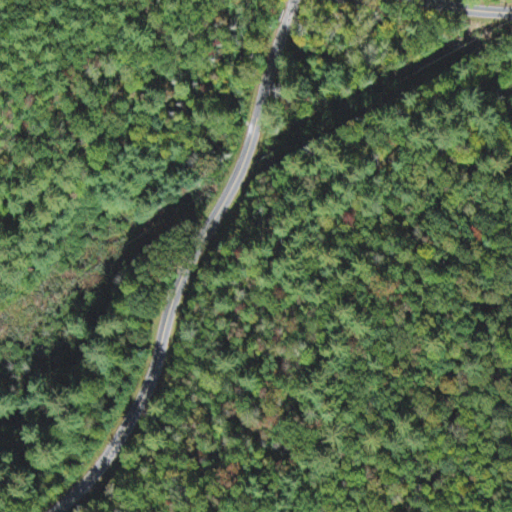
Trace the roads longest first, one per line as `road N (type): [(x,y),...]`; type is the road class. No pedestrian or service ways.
road 1 (residential): [(56,511),(107,459),(138,411),(188,265),(237,176),(286,22)]
road 2 (residential): [(292,4),(511,10)]
